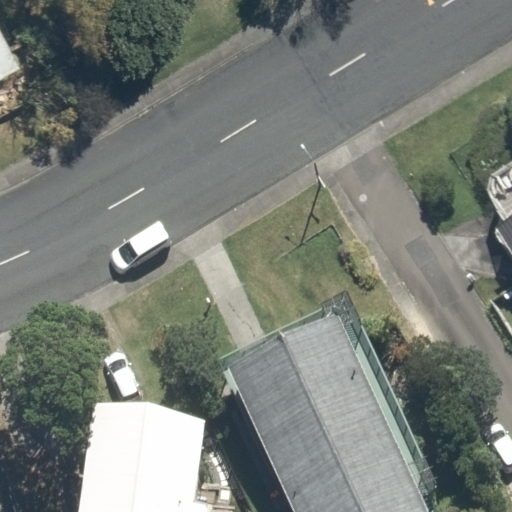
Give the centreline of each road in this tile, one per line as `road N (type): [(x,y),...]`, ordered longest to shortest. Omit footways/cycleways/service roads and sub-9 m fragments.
road 1 (residential): [(320,101),(511,412)]
road 2 (residential): [(320,101),(212,164),(0,262)]
road 3 (residential): [(483,0),(320,101)]
